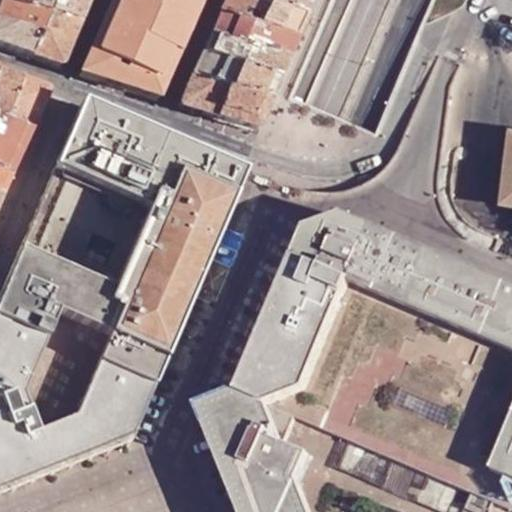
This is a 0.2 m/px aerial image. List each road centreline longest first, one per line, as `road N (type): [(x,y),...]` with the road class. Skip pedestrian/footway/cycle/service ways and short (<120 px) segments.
road 1 (tertiary): [(414,0),(179,511)]
road 2 (residential): [(161,117),(311,181),(346,184),(374,163),(430,45),(478,0)]
road 3 (residential): [(0,239),(65,80)]
road 4 (residential): [(210,0),(161,117)]
